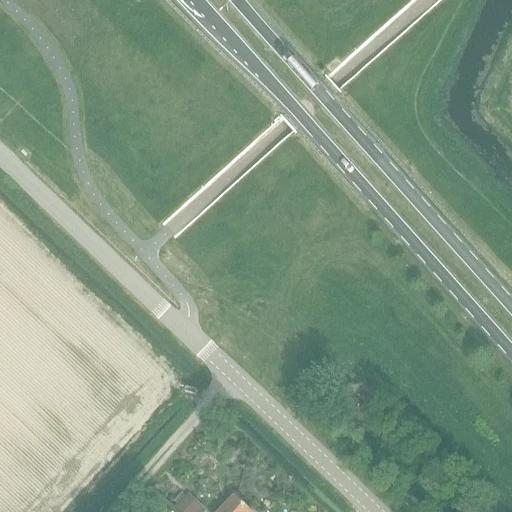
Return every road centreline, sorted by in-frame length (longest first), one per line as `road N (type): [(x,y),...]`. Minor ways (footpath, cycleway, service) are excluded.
road 1 (unclassified): [(377,511),(0,155)]
road 2 (primary): [(189,0),(511,352)]
road 3 (primary): [(511,307),(237,0)]
road 4 (track): [(511,485),(340,294)]
